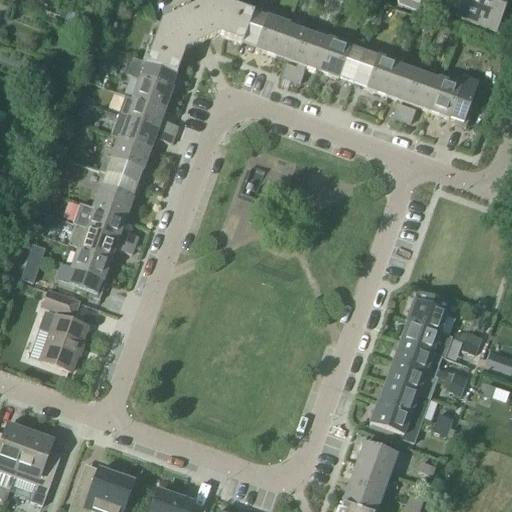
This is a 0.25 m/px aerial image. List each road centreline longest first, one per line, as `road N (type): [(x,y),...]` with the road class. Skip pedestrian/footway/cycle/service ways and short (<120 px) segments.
road 1 (residential): [(105,421),(225,100),(413,167)]
road 2 (residential): [(105,421),(262,479),(299,471),(413,167)]
road 3 (residential): [(413,167),(498,194),(511,157)]
